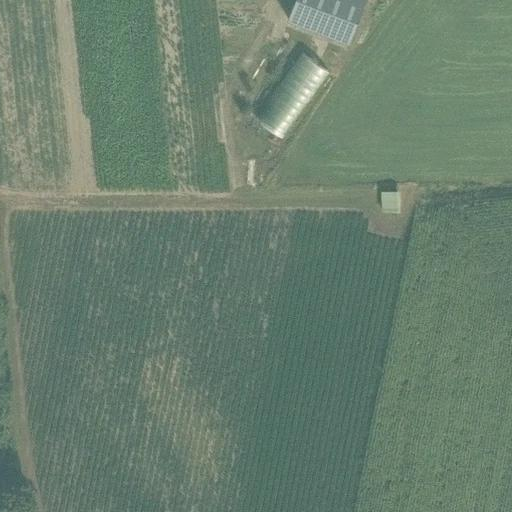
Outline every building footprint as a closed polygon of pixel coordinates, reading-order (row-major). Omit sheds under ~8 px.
[(257,34),(256,0),(236,0),(237,34),(257,34)] [(294,0),(287,19),(349,43),(365,0),(294,0)] [(262,121),(291,141),(337,76),(309,56),(262,121)] [(206,169),(220,167),(214,120),(192,124),(199,180),(207,179),(206,169)] [(382,212),(398,211),(397,191),(382,191),(382,212)]
